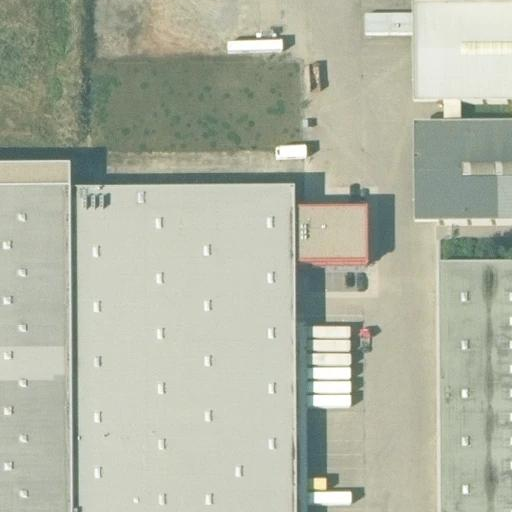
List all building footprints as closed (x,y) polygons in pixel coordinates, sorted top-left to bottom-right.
[(511,0),(435,0),(435,7),(410,7),(413,107),(443,107),(443,122),(411,124),(411,227),(511,227),(511,0)] [(0,199),(62,199),(62,176),(0,176),(0,199)] [(293,195),(62,199),(66,511),(295,511),(293,268),(293,215),(293,195)] [(0,511),(66,511),(62,199),(0,199),(0,511)] [(363,268),(363,215),(293,215),(293,268),(363,268)] [(511,511),(511,267),(438,268),(441,511),(511,511)]
